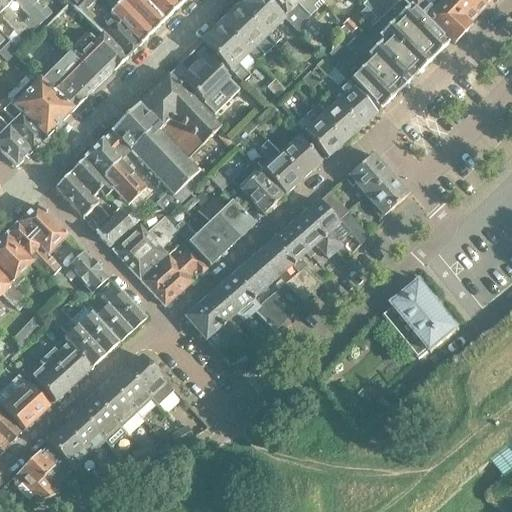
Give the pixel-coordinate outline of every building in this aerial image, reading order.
[(30,34),(44,20),(25,0),(0,0),(0,2),(6,8),(13,1),(28,18),(21,24),(26,29),(30,34)] [(25,0),(44,20),(51,14),(45,7),(41,11),(35,6),(40,1),(39,0),(25,0)] [(101,35),(126,60),(139,47),(113,18),(106,25),(92,11),(99,3),(96,0),(72,0),(69,4),(101,35)] [(139,47),(164,23),(142,0),(123,0),(110,14),(110,15),(113,18),(139,47)] [(142,0),(164,23),(178,9),(169,0),(142,0)] [(169,0),(178,9),(186,0),(169,0)] [(245,0),(237,8),(274,46),(281,39),(274,32),(285,22),(263,0),(245,0)] [(263,0),(285,22),(285,21),(295,31),(310,17),(292,0),(263,0)] [(292,0),(310,17),(317,11),(313,8),(320,2),(317,0),(292,0)] [(400,0),(370,0),(363,8),(375,21),(370,27),(373,30),(402,2),(400,0)] [(404,0),(414,9),(422,1),(421,0),(404,0)] [(425,5),(419,10),(422,13),(421,14),(453,45),(468,30),(468,27),(440,0),(434,0),(427,7),(425,5)] [(440,0),(468,27),(468,26),(481,12),(469,0),(440,0)] [(469,0),(481,12),(491,0),(469,0)] [(6,8),(0,2),(0,18),(18,37),(26,29),(21,24),(6,8)] [(408,7),(393,22),(431,62),(447,45),(408,7)] [(274,46),(237,8),(219,26),(256,63),(273,46),(274,47),(274,46)] [(356,27),(348,19),(341,25),(350,34),(356,27)] [(393,22),(377,38),(414,77),(431,62),(393,22)] [(201,44),(200,45),(207,52),(205,55),(204,56),(224,75),(228,72),(230,74),(231,73),(242,84),(249,78),(245,72),(255,63),(256,63),(219,26),(201,44)] [(101,35),(96,40),(95,41),(87,33),(66,53),(98,86),(112,72),(113,73),(126,60),(101,35)] [(9,42),(0,51),(0,57),(6,63),(18,51),(9,42)] [(285,42),(278,48),(285,55),(291,49),(285,42)] [(181,64),(172,73),(204,104),(203,105),(204,106),(205,105),(215,115),(229,101),(239,91),(237,89),(229,81),(229,80),(224,75),(204,56),(205,55),(207,52),(200,45),(181,64)] [(379,45),(365,58),(370,62),(365,66),(394,96),(413,78),(379,45)] [(350,50),(332,68),(342,78),(360,60),(350,50)] [(83,100),(98,86),(66,53),(39,81),(71,113),(85,100),(83,100)] [(332,68),(323,58),(315,66),(324,76),(332,68)] [(365,66),(349,82),(378,112),(394,96),(365,66)] [(317,83),(309,74),(301,81),(310,90),(317,83)] [(169,77),(137,107),(161,131),(158,134),(189,166),(192,163),(189,159),(220,129),(169,77)] [(264,88),(274,99),(283,91),(272,80),(264,88)] [(39,81),(23,97),(12,107),(4,99),(1,102),(9,110),(11,108),(43,140),(71,113),(39,81)] [(359,130),(376,115),(352,90),(345,82),(329,97),(359,130)] [(302,98),(293,89),(286,96),(294,105),(302,98)] [(329,97),(312,111),(343,145),(359,130),(329,97)] [(7,130),(30,153),(43,140),(11,108),(9,110),(1,102),(0,103),(0,112),(0,113),(1,114),(3,113),(6,116),(14,124),(7,130)] [(165,194),(175,205),(177,205),(179,207),(194,192),(207,178),(200,170),(196,173),(189,166),(158,134),(161,131),(137,107),(109,134),(133,160),(165,194)] [(312,110),(295,125),(326,160),(343,145),(312,111),(312,110)] [(240,128),(247,136),(259,124),(252,116),(240,128)] [(7,130),(0,122),(0,153),(15,168),(30,153),(7,130)] [(234,148),(247,136),(240,128),(227,141),(234,148)] [(128,207),(141,194),(146,189),(125,168),(133,160),(109,134),(83,160),(122,201),(128,207)] [(302,181),(320,164),(297,139),(279,155),(302,181)] [(265,159),(257,166),(261,171),(284,197),(302,181),(279,155),(268,142),(258,152),(265,159)] [(366,197),(390,176),(372,155),(348,177),(346,179),(353,188),(356,186),(366,197)] [(115,207),(122,201),(83,160),(69,175),(93,199),(99,193),(104,199),(112,193),(117,199),(112,204),(115,207)] [(217,172),(209,179),(221,192),(220,192),(230,204),(242,215),(252,205),(263,217),(281,199),(279,197),(260,176),(258,175),(258,174),(250,166),(233,181),(228,185),(217,172)] [(98,205),(93,199),(69,175),(53,190),(81,220),(98,205)] [(408,196),(390,176),(366,197),(375,208),(373,210),(381,219),(383,217),(408,196)] [(336,223),(347,213),(329,193),(317,203),(336,223)] [(165,194),(155,204),(166,215),(175,205),(165,194)] [(201,194),(193,201),(195,202),(202,208),(205,205),(238,240),(253,226),(242,215),(230,204),(229,205),(223,210),(213,199),(209,202),(201,194)] [(195,202),(193,201),(191,198),(181,209),(184,212),(195,202)] [(98,232),(95,235),(101,241),(108,248),(111,246),(117,241),(140,221),(140,220),(128,207),(122,201),(115,207),(120,213),(100,230),(98,232)] [(317,203),(302,217),(333,253),(340,246),(337,243),(347,234),(339,225),(338,226),(336,223),(317,203)] [(223,254),(238,240),(205,205),(202,208),(197,212),(209,224),(202,231),(223,254)] [(32,265),(48,281),(51,277),(54,279),(50,283),(56,288),(64,280),(57,272),(59,270),(47,257),(61,244),(66,239),(36,207),(5,237),(32,265)] [(347,213),(336,223),(338,226),(339,225),(347,234),(358,246),(368,238),(347,213)] [(223,254),(202,231),(195,237),(173,214),(165,220),(170,226),(177,234),(184,241),(209,267),(223,254)] [(328,258),(333,253),(302,217),(286,230),(306,253),(310,258),(314,254),(310,249),(316,244),(328,258)] [(126,267),(170,226),(165,220),(164,219),(147,233),(139,226),(112,252),(126,267)] [(90,220),(85,225),(95,235),(98,232),(100,230),(90,220)] [(140,282),(167,255),(161,249),(177,234),(170,226),(126,267),(140,282)] [(286,230),(270,244),(290,267),(291,266),(296,271),(290,277),(310,296),(321,285),(303,265),(304,263),(300,258),(306,253),(286,230)] [(20,277),(32,265),(5,237),(0,241),(0,273),(14,289),(23,280),(20,277)] [(270,284),(290,267),(270,244),(251,261),(270,284)] [(152,295),(192,256),(187,250),(174,262),(167,255),(140,282),(152,295)] [(82,254),(79,256),(66,269),(90,295),(107,280),(82,254)] [(192,256),(152,295),(164,308),(191,283),(185,278),(195,269),(201,274),(205,270),(192,256)] [(253,299),(270,284),(251,261),(231,278),(258,308),(260,306),(253,299)] [(17,311),(26,302),(14,289),(0,273),(0,296),(1,296),(17,311)] [(301,306),(310,296),(290,277),(283,283),(280,286),(301,306)] [(222,286),(216,291),(236,314),(234,316),(238,320),(240,322),(242,325),(255,313),(254,312),(258,308),(231,278),(222,286)] [(280,286),(283,283),(280,280),(274,285),(278,289),(280,286)] [(393,310),(383,318),(417,361),(424,355),(426,358),(458,331),(419,284),(391,307),(393,310)] [(278,289),(272,294),(293,314),(301,306),(280,286),(278,289)] [(232,341),(235,338),(239,335),(233,328),(240,322),(238,320),(234,316),(236,314),(216,291),(201,303),(232,341)] [(107,306),(132,333),(145,321),(121,294),(107,306)] [(283,324),(293,314),(272,294),(263,304),(283,324)] [(93,319),(117,345),(132,333),(107,306),(98,314),(89,304),(85,303),(81,307),(83,308),(89,316),(93,319)] [(232,341),(201,303),(186,317),(186,318),(205,340),(213,334),(225,347),(232,341)] [(275,332),(283,324),(263,304),(260,306),(258,308),(254,312),(275,332)] [(62,307),(59,310),(76,328),(104,358),(114,348),(117,345),(93,319),(89,316),(83,308),(72,318),(62,307)] [(459,361),(449,370),(455,377),(463,372),(493,409),(485,417),(500,436),(482,452),(502,477),(511,487),(511,318),(499,330),(498,329),(495,331),(496,332),(480,344),(479,344),(478,343),(476,345),(475,345),(476,346),(475,346),(475,347),(474,348),(475,349),(470,353),(469,352),(468,353),(468,354),(467,354),(468,355),(465,357),(464,357),(463,357),(462,358),(462,357),(461,358),(460,357),(458,359),(459,361)] [(66,345),(90,370),(103,358),(76,328),(63,340),(67,344),(66,345)] [(267,341),(273,334),(268,329),(262,336),(267,341)] [(393,362),(403,354),(395,344),(386,333),(376,341),(393,362)] [(34,344),(42,353),(48,346),(40,338),(34,344)] [(35,359),(42,353),(34,344),(27,351),(35,359)] [(90,370),(66,345),(57,354),(53,350),(51,352),(51,351),(44,356),(72,387),(90,370)] [(54,403),(72,387),(44,356),(43,358),(43,359),(37,365),(40,369),(31,377),(54,403)] [(156,405),(172,391),(167,386),(141,357),(125,371),(156,405)] [(125,371),(109,386),(140,420),(156,405),(125,371)] [(17,377),(0,392),(0,404),(2,407),(1,408),(23,431),(37,418),(48,408),(26,385),(25,386),(17,377)] [(94,400),(93,401),(125,434),(140,420),(109,386),(94,400)] [(93,401),(78,415),(104,444),(107,448),(108,449),(125,434),(93,401)] [(20,434),(0,414),(0,437),(6,442),(8,445),(20,434)] [(62,429),(88,458),(104,444),(78,415),(62,429)] [(180,432),(185,442),(193,438),(188,428),(180,432)] [(74,471),(88,458),(62,429),(46,444),(49,446),(71,470),(72,469),(74,471)] [(177,446),(185,442),(180,432),(172,436),(177,446)] [(0,455),(8,447),(0,439),(0,455)] [(71,470),(49,446),(39,454),(38,453),(13,476),(17,480),(11,486),(29,505),(53,497),(51,490),(63,478),(63,477),(71,470)] [(118,460),(108,449),(107,448),(103,452),(110,462),(115,475),(125,471),(118,460)] [(140,452),(145,462),(154,458),(149,448),(140,452)] [(137,466),(145,462),(140,452),(132,456),(137,466)] [(99,470),(103,480),(111,476),(107,466),(99,470)] [(95,483),(103,480),(99,470),(91,473),(95,483)] [(433,511),(436,510),(433,507),(423,502),(407,511),(399,511),(400,511),(399,511),(422,511),(424,511),(433,511)]
